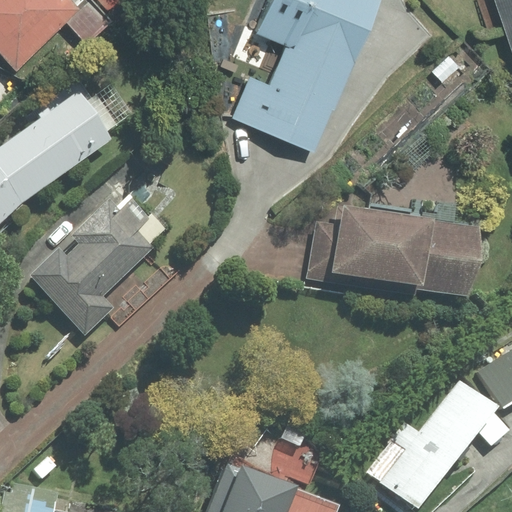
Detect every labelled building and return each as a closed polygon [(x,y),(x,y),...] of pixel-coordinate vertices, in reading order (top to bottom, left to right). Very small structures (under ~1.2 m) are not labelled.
[(0,0),(0,49),(17,68),(66,22),(80,9),(77,6),(71,0),(0,0)] [(80,9),(66,22),(86,43),(110,22),(89,0),(83,0),(77,6),(80,9)] [(251,78),(234,118),(313,152),(378,1),(377,0),(270,0),(256,33),(286,46),(269,86),(251,78)] [(511,0),(496,0),(511,48),(511,0)] [(88,101),(79,91),(0,148),(0,222),(21,202),(112,139),(108,132),(118,124),(96,95),(88,101)] [(81,243),(67,257),(59,249),(30,275),(85,333),(113,307),(102,296),(155,247),(139,230),(151,219),(132,198),(119,211),(110,201),(73,235),(81,243)] [(317,222),(308,278),(415,295),(416,288),(468,297),(479,225),(338,202),(334,225),(317,222)] [(511,403),(511,351),(479,372),(502,410),(511,403)] [(498,409),(459,381),(419,432),(404,422),(367,473),(419,510),(479,431),(491,444),(509,429),(495,414),(498,409)] [(336,511),(339,505),(297,489),(298,485),(242,466),(242,468),(228,464),(207,511),(336,511)] [(0,511),(54,511),(59,491),(12,482),(5,487),(0,511)]
